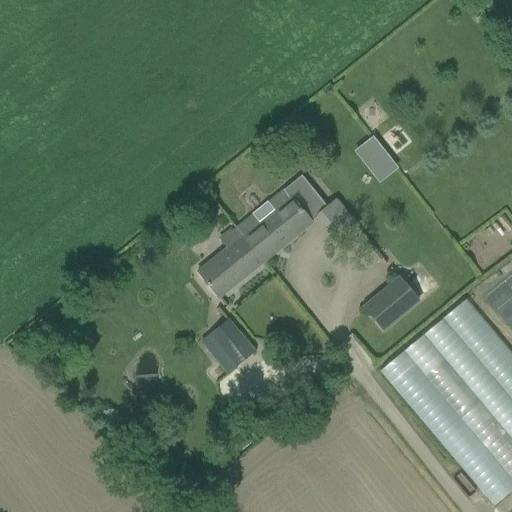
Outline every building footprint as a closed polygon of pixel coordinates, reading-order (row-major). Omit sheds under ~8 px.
[(263,143),(249,154),(258,166),(272,155),(263,143)] [(268,203),(235,228),(263,262),(293,238),(312,223),(286,189),(268,203)] [(337,198),(315,215),(327,231),(349,213),(337,198)] [(196,272),(218,299),(263,262),(235,228),(232,231),(230,229),(218,238),(226,248),(196,272)] [(383,333),(420,303),(400,277),(362,307),(383,333)] [(379,373),(494,506),(511,490),(511,352),(466,298),(379,373)] [(235,369),(255,354),(229,320),(209,335),(235,369)]
